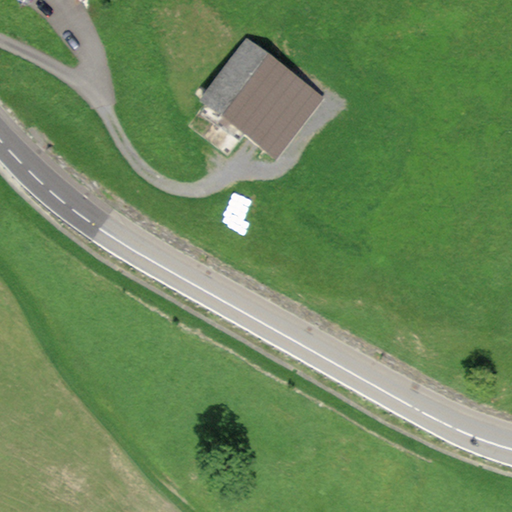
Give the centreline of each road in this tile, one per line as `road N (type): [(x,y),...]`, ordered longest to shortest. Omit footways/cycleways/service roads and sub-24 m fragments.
road 1 (primary): [(0,141),(52,192),(163,267),(402,402),(511,450)]
road 2 (track): [(236,172),(193,192),(163,184),(76,82),(0,42)]
